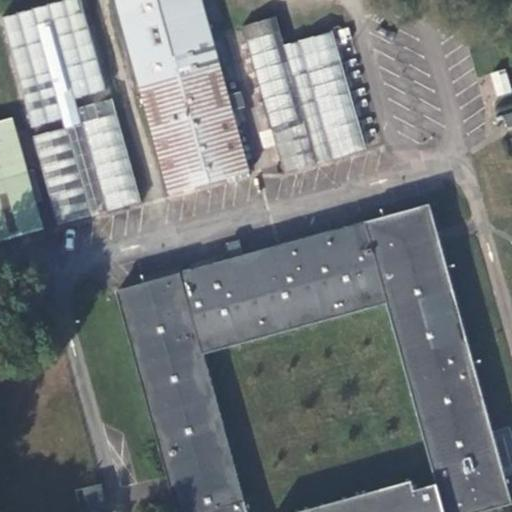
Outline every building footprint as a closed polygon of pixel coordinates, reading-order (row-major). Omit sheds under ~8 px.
[(247,153),(206,0),(119,0),(167,175),(247,153)] [(361,134),(325,0),(274,0),(242,9),(280,154),(361,134)] [(496,96),(511,92),(506,69),(490,73),(496,96)] [(140,183),(110,81),(77,89),(81,105),(34,117),(58,204),(140,183)] [(509,132),(511,130),(511,111),(502,114),(509,132)] [(0,155),(0,219),(43,209),(35,172),(40,170),(33,146),(0,155)] [(487,511),(511,505),(511,501),(430,208),(117,289),(178,511),(245,511),(204,355),(389,307),(438,486),(416,492),(411,481),(304,511),(487,511)] [(84,511),(105,508),(101,484),(80,487),(84,511)]
